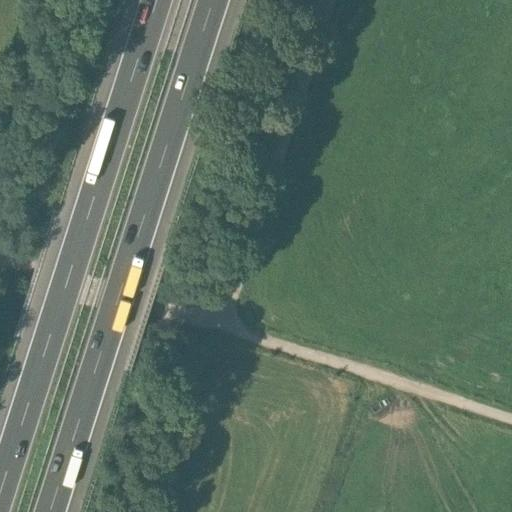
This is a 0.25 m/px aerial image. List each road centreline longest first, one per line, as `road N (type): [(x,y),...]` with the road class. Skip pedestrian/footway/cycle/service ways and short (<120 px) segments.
road 1 (motorway): [(52,511),(215,0)]
road 2 (motorway): [(158,0),(0,491)]
road 3 (track): [(218,338),(330,0)]
road 4 (track): [(511,430),(218,338)]
road 5 (track): [(218,338),(0,272)]
